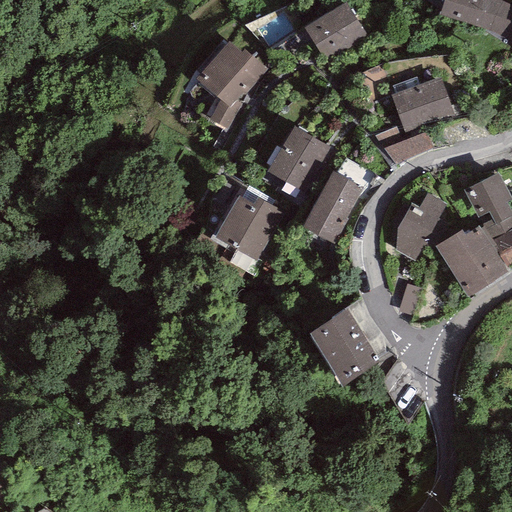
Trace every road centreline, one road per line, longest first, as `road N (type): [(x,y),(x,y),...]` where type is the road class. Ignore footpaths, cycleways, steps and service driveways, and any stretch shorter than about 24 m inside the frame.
road 1 (residential): [(444,358),(415,347),(391,321),(368,244),(373,212),(412,170),(511,134)]
road 2 (tertiary): [(433,511),(447,466),(444,358)]
